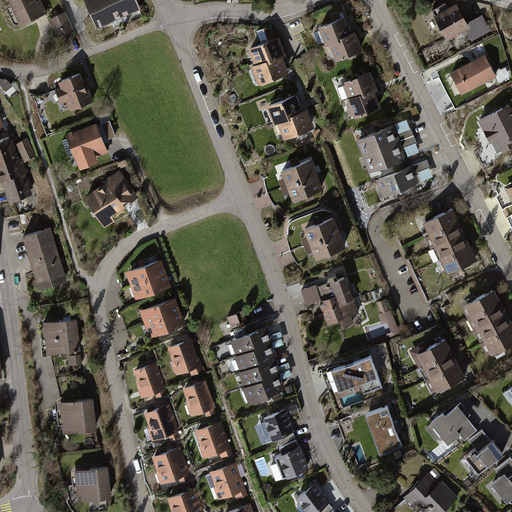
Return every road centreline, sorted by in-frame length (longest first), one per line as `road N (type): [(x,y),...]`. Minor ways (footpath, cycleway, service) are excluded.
road 1 (residential): [(144,511),(100,290),(124,244),(241,197)]
road 2 (residential): [(365,511),(316,427),(284,308),(241,197)]
road 3 (residential): [(511,269),(373,0)]
road 4 (tertiary): [(0,260),(35,503)]
road 5 (unknown): [(464,183),(377,222),(412,323)]
road 6 (residential): [(241,197),(170,20)]
road 7 (residential): [(0,70),(38,70),(170,20)]
road 8 (residential): [(316,0),(170,20)]
